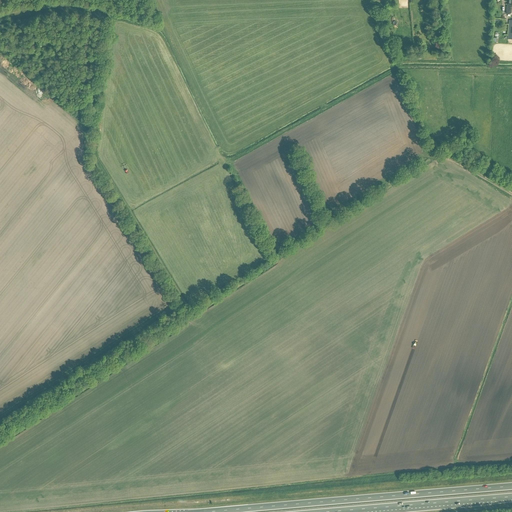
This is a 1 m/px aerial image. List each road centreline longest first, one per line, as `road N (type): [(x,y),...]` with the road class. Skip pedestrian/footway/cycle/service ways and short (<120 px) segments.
road 1 (trunk): [(511,486),(207,511)]
road 2 (trunk): [(328,511),(511,496)]
